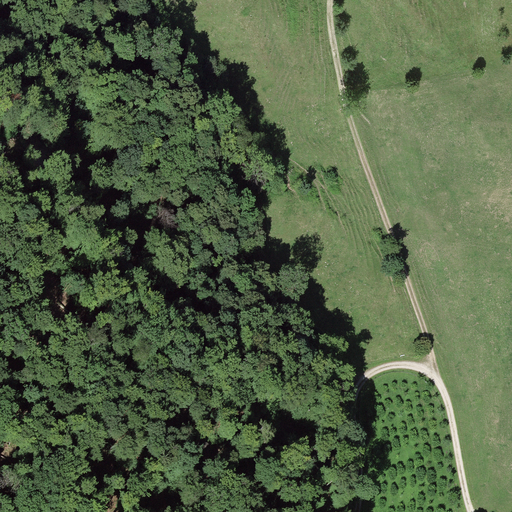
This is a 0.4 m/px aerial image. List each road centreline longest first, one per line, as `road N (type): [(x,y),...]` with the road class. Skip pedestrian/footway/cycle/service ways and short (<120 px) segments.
road 1 (track): [(327,0),(353,138),(443,393),(469,511)]
road 2 (track): [(101,0),(158,134),(240,227),(273,300),(356,379)]
road 3 (track): [(0,276),(95,511)]
road 4 (track): [(430,372),(388,367),(356,379),(352,511)]
